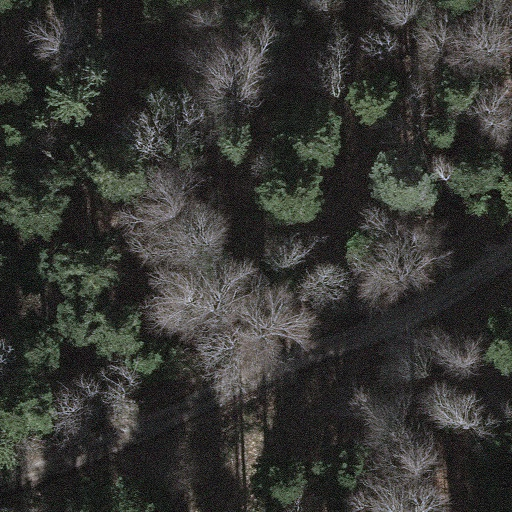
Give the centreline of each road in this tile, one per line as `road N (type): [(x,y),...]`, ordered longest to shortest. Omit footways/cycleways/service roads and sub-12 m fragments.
road 1 (track): [(0,468),(346,346),(511,255)]
road 2 (track): [(191,511),(346,346)]
